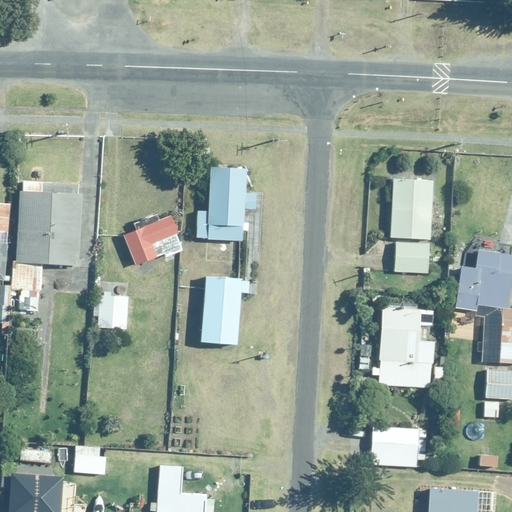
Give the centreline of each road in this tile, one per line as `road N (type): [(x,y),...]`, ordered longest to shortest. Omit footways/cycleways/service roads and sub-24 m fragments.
road 1 (residential): [(298,511),(322,72)]
road 2 (tertiary): [(0,63),(322,72)]
road 3 (tertiary): [(322,72),(511,82)]
